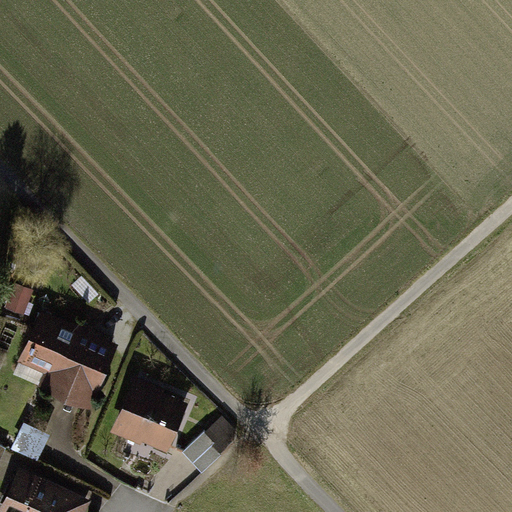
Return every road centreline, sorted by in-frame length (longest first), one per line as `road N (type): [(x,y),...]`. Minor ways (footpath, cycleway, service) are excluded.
road 1 (residential): [(0,167),(335,511)]
road 2 (track): [(511,207),(256,430)]
